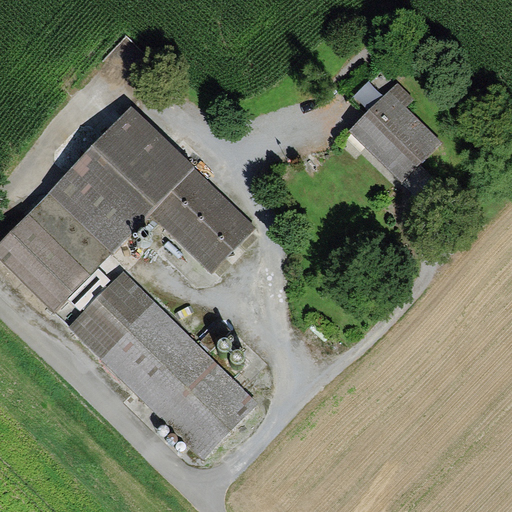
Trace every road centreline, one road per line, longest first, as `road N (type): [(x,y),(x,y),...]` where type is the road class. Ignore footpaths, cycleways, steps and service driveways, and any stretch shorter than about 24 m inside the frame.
road 1 (unknown): [(511,185),(198,497)]
road 2 (residential): [(198,497),(0,302)]
